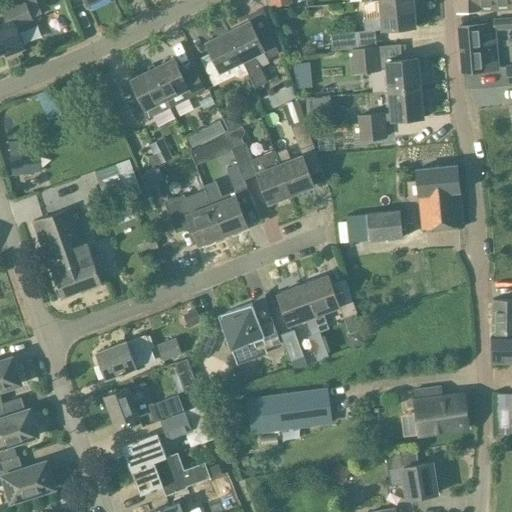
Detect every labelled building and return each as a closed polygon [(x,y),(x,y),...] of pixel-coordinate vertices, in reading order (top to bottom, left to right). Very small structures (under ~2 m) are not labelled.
[(412,0),(380,0),(382,16),(364,18),(365,31),(415,26),(412,0)] [(511,0),(458,0),(459,12),(511,7),(511,0)] [(6,57),(26,49),(17,26),(32,20),(25,1),(2,9),(6,20),(0,22),(0,53),(4,51),(6,57)] [(494,25),(459,28),(463,71),(498,68),(496,34),(495,29),(511,28),(511,18),(495,20),(495,23),(495,25),(494,25)] [(250,20),(227,31),(248,73),(255,87),(266,81),(253,55),(263,50),(267,58),(278,53),(268,31),(257,36),(250,20)] [(210,51),(199,56),(202,63),(213,85),(224,79),(234,75),(240,78),(248,73),(227,31),(206,41),(210,51)] [(332,50),(353,49),(358,48),(356,31),(330,34),(332,50)] [(386,68),(389,91),(421,88),(418,58),(378,63),(377,46),(358,48),(353,49),(355,71),(386,68)] [(174,58),(152,68),(171,106),(172,105),(173,106),(188,99),(187,97),(204,89),(194,68),(181,74),(174,58)] [(136,122),(171,106),(152,68),(130,78),(138,94),(125,100),(136,122)] [(93,72),(83,76),(87,86),(97,82),(93,72)] [(48,118),(63,115),(58,88),(43,91),(48,118)] [(421,88),(389,91),(391,112),(360,115),(363,139),(386,137),(384,122),(424,117),(421,88)] [(278,106),(272,93),(261,99),(267,111),(278,106)] [(266,114),(260,101),(253,105),(250,112),(254,120),(266,114)] [(291,125),(300,150),(313,145),(304,119),(291,125)] [(220,134),(225,131),(220,120),(214,123),(220,134)] [(244,143),(231,148),(237,164),(238,164),(242,174),(255,168),(268,203),(291,194),(276,152),(275,150),(252,159),(245,142),(244,143)] [(205,146),(190,152),(196,165),(211,159),(205,146)] [(173,158),(167,147),(148,157),(153,167),(173,158)] [(287,148),(276,152),(291,194),(314,185),(302,155),(291,159),(287,148)] [(24,154),(10,156),(12,175),(27,174),(24,154)] [(129,198),(116,164),(95,172),(107,206),(129,198)] [(247,187),(242,174),(238,164),(237,164),(226,169),(235,192),(247,187)] [(461,189),(458,165),(415,170),(418,195),(419,195),(423,229),(463,225),(459,190),(461,189)] [(159,167),(141,175),(147,187),(159,182),(158,180),(163,177),(159,167)] [(219,188),(206,193),(210,204),(211,203),(223,234),(247,225),(235,194),(223,199),(219,188)] [(210,204),(205,191),(186,198),(184,195),(165,202),(175,230),(191,224),(198,244),(223,234),(211,203),(210,204)] [(132,197),(129,198),(122,201),(129,220),(139,216),(132,197)] [(74,205),(53,213),(81,289),(102,281),(99,271),(107,268),(101,253),(93,256),(74,205)] [(403,237),(400,210),(346,215),(349,242),(403,237)] [(81,289),(53,213),(34,220),(61,296),(81,289)] [(156,239),(138,246),(142,255),(159,247),(156,239)] [(302,284),(320,331),(329,327),(323,312),(340,306),(328,274),(302,284)] [(320,331),(302,284),(278,293),(289,324),(305,318),(311,334),(320,331)] [(511,299),(492,299),(492,333),(511,332),(511,299)] [(219,316),(231,348),(237,364),(267,353),(266,349),(280,344),(271,317),(259,321),(253,303),(219,316)] [(190,327),(202,322),(197,309),(184,315),(190,327)] [(293,330),(281,334),(291,361),(294,370),(307,365),(303,356),(293,330)] [(363,330),(349,335),(354,347),(368,342),(363,330)] [(204,331),(195,349),(206,354),(215,336),(204,331)] [(106,378),(136,367),(131,354),(154,346),(149,332),(96,352),(106,378)] [(511,332),(492,333),(493,362),(511,361),(511,332)] [(182,354),(176,337),(157,344),(163,361),(182,354)] [(0,389),(17,384),(16,380),(18,374),(13,356),(0,360),(0,389)] [(193,371),(187,356),(174,361),(179,376),(193,371)] [(143,381),(104,395),(114,423),(153,409),(143,381)] [(327,387),(247,397),(251,434),(278,430),(332,423),(327,387)] [(439,396),(438,387),(412,390),(418,434),(468,427),(463,393),(439,396)] [(498,418),(511,418),(511,391),(498,392),(498,418)] [(183,411),(178,395),(155,403),(160,418),(183,411)] [(0,404),(2,403),(2,402),(0,402),(0,446),(34,436),(33,432),(35,427),(29,408),(0,417),(0,404)] [(160,421),(168,440),(192,431),(185,411),(160,421)] [(123,445),(131,469),(166,456),(157,433),(123,445)] [(14,447),(0,451),(0,454),(2,459),(16,454),(14,447)] [(418,463),(416,450),(385,455),(390,485),(405,482),(407,497),(439,491),(441,489),(440,478),(437,476),(433,477),(430,461),(418,463)] [(19,456),(18,454),(0,460),(0,485),(5,483),(11,501),(51,488),(50,484),(52,479),(46,460),(17,470),(13,457),(19,456)] [(209,478),(222,474),(218,463),(207,468),(205,463),(177,472),(171,454),(131,469),(140,493),(162,485),(166,496),(187,488),(187,486),(209,478)] [(344,483),(353,472),(343,462),(333,473),(344,483)] [(186,511),(182,499),(147,511),(186,511)]
